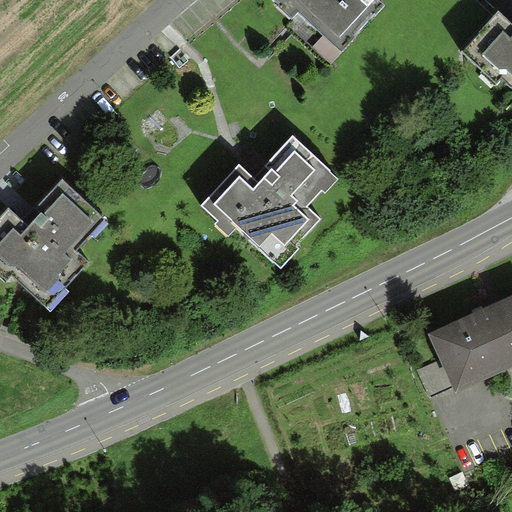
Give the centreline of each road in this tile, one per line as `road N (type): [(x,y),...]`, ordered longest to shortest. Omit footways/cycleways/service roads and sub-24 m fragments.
road 1 (tertiary): [(0,453),(119,407),(511,216)]
road 2 (residential): [(168,0),(0,161)]
road 3 (track): [(296,511),(254,396),(229,354)]
